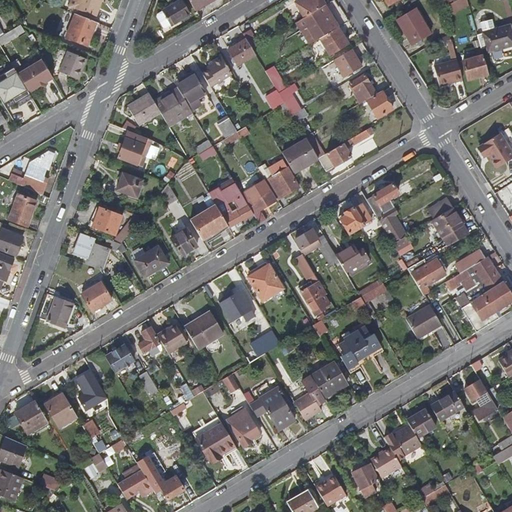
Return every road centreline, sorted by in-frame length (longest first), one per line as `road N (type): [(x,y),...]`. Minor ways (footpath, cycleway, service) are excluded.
road 1 (residential): [(0,393),(435,132)]
road 2 (residential): [(511,324),(200,511)]
road 3 (residential): [(0,376),(105,91)]
road 4 (residential): [(105,91),(257,0)]
road 5 (residential): [(351,0),(435,132)]
road 6 (residential): [(435,132),(511,251)]
road 7 (residential): [(0,155),(105,91)]
